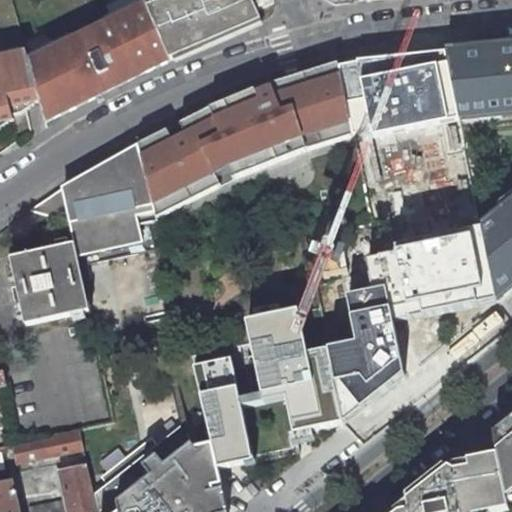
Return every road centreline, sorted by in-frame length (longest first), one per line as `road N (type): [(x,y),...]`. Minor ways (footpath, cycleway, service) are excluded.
road 1 (residential): [(316,37),(175,86),(0,199)]
road 2 (secondary): [(511,341),(301,511)]
road 3 (secondary): [(355,511),(511,385)]
road 4 (residential): [(511,17),(316,37)]
